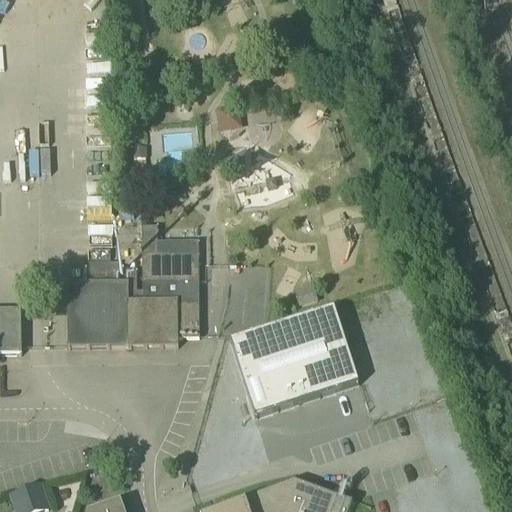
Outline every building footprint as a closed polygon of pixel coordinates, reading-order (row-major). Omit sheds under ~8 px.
[(136,151),(136,161),(145,160),(145,151),(144,151),(137,151),(136,151)] [(199,342),(199,341),(198,267),(198,257),(169,258),(169,268),(158,269),(157,231),(142,231),(143,295),(137,295),(136,273),(125,273),(125,286),(115,286),(115,266),(84,266),(85,287),(67,287),(67,352),(178,351),(178,342),(199,342)] [(51,280),(39,280),(39,296),(51,296),(51,280)] [(0,358),(21,358),(21,315),(0,314),(0,358)] [(335,320),(231,354),(256,429),(360,396),(335,320)] [(350,511),(352,506),(293,485),(244,503),(245,507),(230,511),(350,511)] [(47,511),(39,488),(11,498),(15,511),(47,511)]
